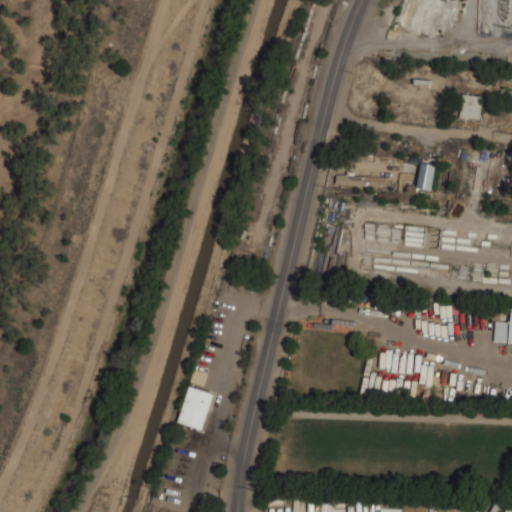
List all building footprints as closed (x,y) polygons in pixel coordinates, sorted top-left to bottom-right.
[(492,62),(509,62),(509,45),(492,45),(492,62)] [(481,118),(484,95),(463,93),(461,116),(481,118)] [(511,175),(511,153),(511,150),(489,150),(488,174),(511,175)] [(434,189),(439,161),(424,158),(419,186),(434,189)] [(338,185),(387,186),(387,174),(338,173),(338,185)] [(204,428),(215,392),(191,384),(179,421),(204,428)] [(403,501),(403,511),(428,511),(428,501),(403,501)]
